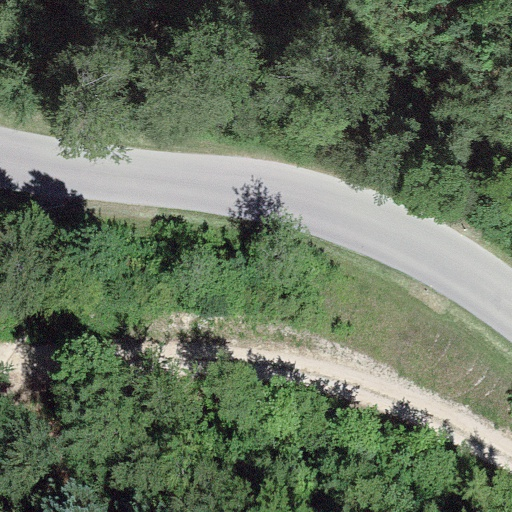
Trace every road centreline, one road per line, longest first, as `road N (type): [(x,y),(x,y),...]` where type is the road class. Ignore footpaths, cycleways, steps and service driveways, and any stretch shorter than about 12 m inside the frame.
road 1 (tertiary): [(0,163),(332,208),(437,252),(511,309)]
road 2 (track): [(0,361),(50,368),(207,361),(323,375),(428,417),(511,466)]
